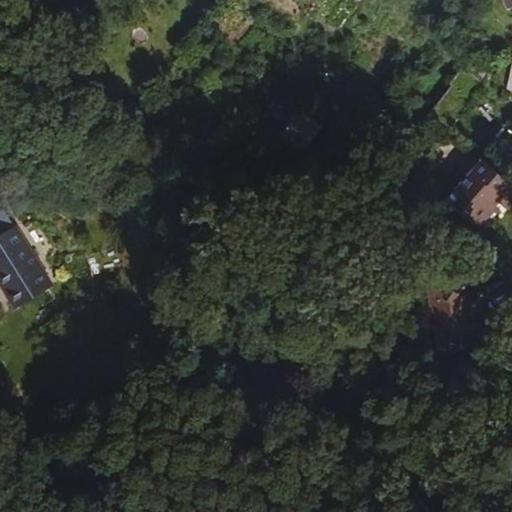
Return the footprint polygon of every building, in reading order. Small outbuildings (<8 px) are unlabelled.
[(462,71),(481,86),(489,75),(470,60),(462,71)] [(481,86),(462,71),(449,87),(450,88),(431,114),(448,129),(481,86)] [(304,113),(281,143),(307,162),(331,133),(304,113)] [(511,191),(511,185),(481,158),(444,201),(483,233),(500,212),(494,207),(497,202),(501,204),(506,198),(511,191)] [(511,203),(506,198),(501,204),(509,211),(511,207),(511,203)] [(0,217),(0,233),(1,236),(16,227),(8,213),(0,217)] [(0,282),(15,308),(52,285),(16,227),(1,236),(0,236),(0,282)] [(464,277),(428,283),(431,298),(438,334),(441,351),(476,347),(464,277)] [(438,334),(431,298),(417,311),(420,326),(438,334)]
